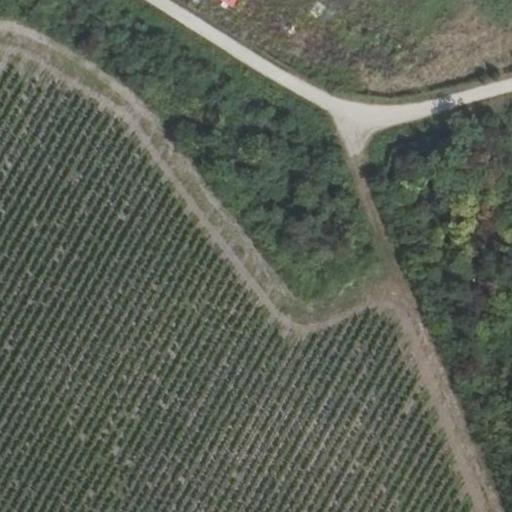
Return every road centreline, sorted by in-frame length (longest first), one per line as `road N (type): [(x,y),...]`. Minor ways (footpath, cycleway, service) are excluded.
road 1 (track): [(0,26),(28,33),(144,114),(291,309),(313,318),(401,281)]
road 2 (track): [(499,511),(361,183),(353,149),(361,115)]
road 3 (track): [(157,0),(290,86),(361,115),(432,109),(511,83)]
